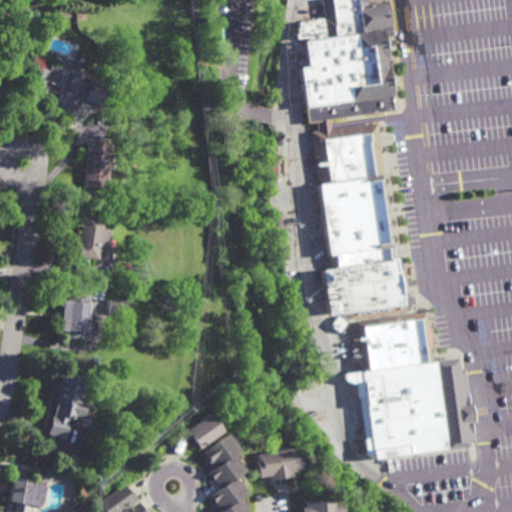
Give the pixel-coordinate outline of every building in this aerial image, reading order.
[(326,120),(392,110),(391,101),(392,101),(392,100),(394,100),(390,72),(389,73),(388,69),(386,69),(386,67),(385,67),(383,58),(384,58),(383,51),(389,50),(388,45),(394,44),(393,38),(387,39),(386,34),(381,35),(380,29),(370,30),(370,25),(375,24),(374,17),(369,17),(366,0),(317,0),(320,18),(293,21),(294,27),(292,27),(293,33),(291,33),(292,38),(304,37),(304,40),(299,41),(302,66),(294,67),(300,108),(301,108),(303,123),(313,121),(326,120)] [(80,74),(78,81),(85,83),(84,87),(85,88),(88,80),(108,87),(102,105),(82,98),(83,94),(82,93),(75,113),(54,106),(58,93),(45,88),(42,96),(22,89),(30,64),(47,70),(50,63),(80,74)] [(313,121),(315,130),(327,128),(326,120),(313,121)] [(315,130),(307,131),(315,185),(312,185),(322,257),(325,256),(326,268),(315,270),(321,316),(320,317),(320,318),(385,309),(386,314),(416,309),(415,303),(415,301),(413,299),(412,295),(408,295),(408,290),(398,291),(398,287),(399,286),(399,284),(398,283),(397,282),(396,282),(395,271),(393,272),(393,269),(394,268),(394,267),(395,267),(394,265),(394,264),(392,264),(392,259),(394,258),(394,254),(395,253),(395,249),(393,249),(393,245),(390,245),(386,216),(384,216),(383,204),(384,203),(383,193),(381,193),(381,192),(382,192),(379,176),(382,176),(378,147),(380,147),(379,142),(378,142),(375,121),(327,128),(315,130)] [(104,196),(81,194),(85,142),(108,144),(104,196)] [(106,248),(98,247),(96,260),(72,256),(74,244),(77,244),(79,227),(76,226),(78,214),(102,218),(101,229),(109,230),(106,248)] [(84,340),(63,339),(64,331),(59,331),(61,302),(66,302),(67,294),(87,295),(84,340)] [(108,314),(125,314),(125,299),(109,299),(108,314)] [(424,327),(426,327),(429,344),(426,345),(429,361),(454,358),(460,402),(468,401),(469,406),(473,406),(474,414),(470,415),(470,417),(463,418),(467,445),(364,459),(360,436),(362,436),(360,419),(356,420),(351,382),(354,382),(354,380),(349,381),(349,377),(341,378),(340,371),(356,369),(355,365),(357,365),(356,363),(355,363),(355,361),(349,362),(349,357),(356,356),(355,351),(351,352),(348,332),(352,331),(351,322),(422,312),(424,327)] [(83,417),(75,415),(74,417),(68,415),(66,422),(67,422),(63,436),(46,432),(50,416),(51,417),(56,399),(54,398),(61,373),(84,380),(79,398),(87,401),(83,417)] [(199,446),(197,444),(195,443),(192,439),(193,437),(191,434),(189,435),(184,428),(208,409),(223,427),(199,446)] [(240,446),(233,450),(245,466),(235,474),(247,491),(239,497),(249,511),(247,511),(213,511),(220,508),(208,492),(218,484),(207,469),(214,464),(210,460),(208,461),(204,455),(206,455),(201,448),(227,429),(240,446)] [(287,453),(291,452),(292,459),(294,458),(296,468),(285,470),(286,475),(265,479),(264,474),(258,475),(253,450),(285,443),(287,453)] [(43,501),(40,500),(40,505),(30,503),(27,511),(12,511),(14,501),(6,499),(10,474),(44,480),(43,485),(46,485),(43,501)] [(115,511),(103,511),(102,510),(103,509),(96,501),(123,481),(135,497),(115,511)] [(330,500),(337,500),(337,511),(295,511),(295,504),(299,503),(298,499),(329,496),(330,500)] [(118,511),(136,499),(146,511),(118,511)]
